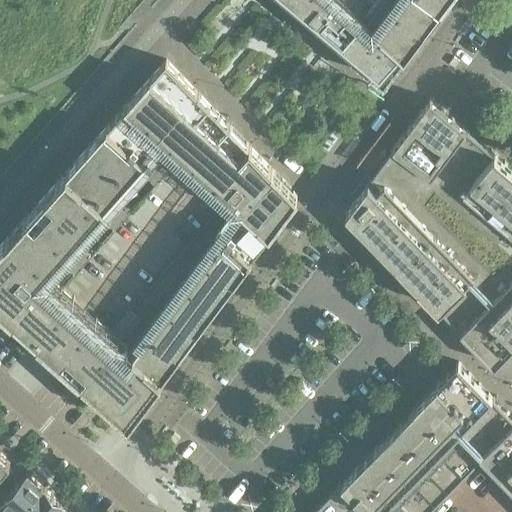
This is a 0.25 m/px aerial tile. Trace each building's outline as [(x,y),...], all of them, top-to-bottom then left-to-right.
[(290,0),(384,78),(442,0),(290,0)] [(455,67),(460,60),(454,56),(449,62),(455,67)] [(166,59),(0,244),(0,303),(39,338),(75,298),(95,316),(59,356),(129,419),(297,194),(166,59)] [(430,97),(346,210),(495,364),(511,345),(511,166),(430,97)] [(381,133),(371,146),(385,155),(394,142),(381,133)] [(375,446),(311,511),(429,511),(477,463),(511,499),(511,511),(511,416),(459,361),(375,446)] [(0,472),(10,461),(0,451),(0,472)] [(28,472),(0,503),(0,511),(21,511),(44,487),(28,472)] [(51,511),(61,502),(45,487),(22,511),(51,511)] [(72,511),(61,502),(51,511),(72,511)]
